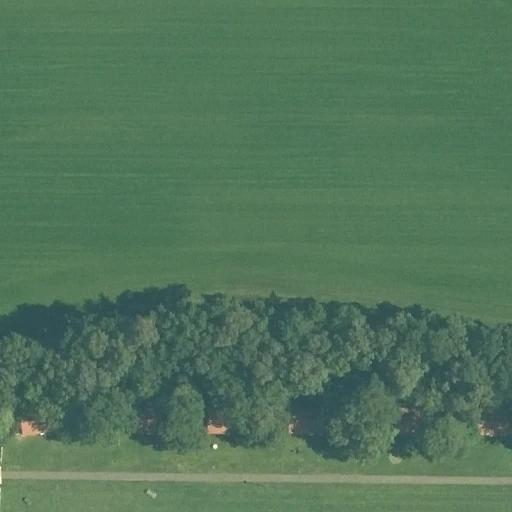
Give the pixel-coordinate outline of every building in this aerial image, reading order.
[(22,414),(25,438),(54,435),(51,411),(22,414)] [(132,411),(131,436),(161,436),(161,412),(132,411)] [(210,437),(239,437),(239,412),(210,412),(210,437)] [(293,437),(332,437),(332,413),(293,412),(293,437)] [(396,438),(425,438),(425,413),(396,413),(396,438)] [(477,438),(506,439),(507,414),(478,413),(477,438)]
